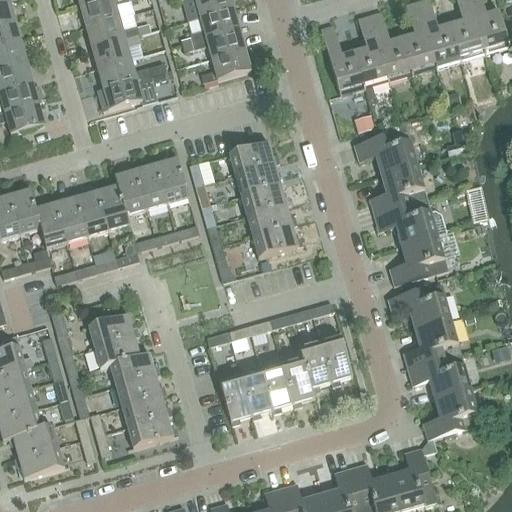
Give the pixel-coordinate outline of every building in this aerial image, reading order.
[(76,0),(80,12),(121,0),(76,0)] [(129,6),(127,0),(121,0),(80,12),(86,32),(119,22),(116,10),(129,6)] [(184,4),(189,25),(200,22),(234,12),(230,0),(175,0),(177,6),(184,4)] [(470,64),(485,60),(467,0),(455,0),(462,25),(450,28),(461,66),(470,64)] [(467,0),(485,60),(509,52),(498,15),(485,18),(480,0),(467,0)] [(461,66),(450,28),(437,32),(429,3),(417,6),(437,73),(461,66)] [(0,29),(15,25),(10,5),(0,7),(0,29)] [(413,80),(437,73),(417,6),(406,10),(414,39),(402,42),(413,80)] [(191,47),(239,33),(234,12),(200,22),(203,34),(189,38),(190,42),(191,47)] [(413,80),(402,42),(389,46),(381,17),(369,20),(389,87),(413,80)] [(365,94),(389,87),(369,20),(358,23),(366,52),(354,56),(365,94)] [(91,52),(139,39),(137,31),(136,30),(123,34),(119,22),(86,32),(91,52)] [(0,51),(21,46),(15,25),(0,29),(0,51)] [(148,28),(137,31),(139,39),(150,36),(148,28)] [(365,94),(354,56),(341,59),(333,31),(321,34),(340,101),(365,94)] [(211,63),(245,54),(239,33),(191,47),(193,55),(207,51),(211,63)] [(97,73),(131,64),(127,52),(141,48),(139,39),(91,52),(97,73)] [(0,74),(27,67),(21,46),(0,51),(0,74)] [(191,47),(183,49),(185,57),(193,55),(191,47)] [(245,54),(211,63),(214,76),(200,80),(203,88),(205,88),(216,85),(251,75),(245,54)] [(103,94),(166,76),(164,68),(134,76),(131,64),(97,73),(103,94)] [(0,96),(33,87),(27,67),(0,74),(0,96)] [(168,84),(166,76),(103,94),(109,115),(142,105),(139,93),(152,89),(168,84)] [(0,107),(2,107),(5,117),(38,108),(33,87),(0,96),(0,107)] [(0,127),(7,125),(10,139),(44,129),(38,108),(5,117),(0,118),(0,127)] [(370,120),(355,124),(358,136),(374,132),(370,120)] [(382,180),(419,170),(408,134),(354,150),(358,167),(377,161),(382,180)] [(468,145),(456,148),(446,151),(449,161),(471,155),(468,145)] [(235,182),(275,170),(280,169),(277,160),(273,161),(269,148),(228,160),(235,182)] [(155,169),(167,210),(188,205),(175,159),(166,161),(168,166),(155,169)] [(167,210),(155,169),(154,164),(146,167),(147,171),(136,174),(148,216),(167,210)] [(196,193),(205,191),(199,168),(189,171),(196,193)] [(148,216),(136,174),(135,170),(125,173),(126,177),(113,181),(115,186),(126,222),(148,216)] [(241,202),(281,191),(286,190),(283,181),(279,182),(275,170),(235,182),(241,202)] [(374,220),(428,205),(419,170),(382,180),(387,199),(369,204),(373,220),(374,220)] [(128,231),(126,222),(115,186),(108,188),(109,192),(96,195),(108,237),(128,231)] [(35,213),(36,213),(29,190),(19,193),(20,198),(9,201),(20,241),(40,236),(41,235),(35,213)] [(201,213),(211,210),(205,191),(196,193),(201,213)] [(246,223),(287,211),(291,210),(289,201),(284,202),(281,191),(241,202),(246,223)] [(108,237),(96,195),(95,192),(87,194),(88,198),(76,201),(88,243),(108,237)] [(0,247),(20,241),(9,201),(7,196),(0,198),(0,247)] [(88,243),(76,201),(75,198),(67,200),(68,204),(55,208),(67,249),(88,243)] [(67,249),(55,208),(54,204),(45,206),(47,210),(36,213),(35,213),(41,235),(40,236),(45,254),(46,255),(67,249)] [(428,205),(374,220),(378,237),(396,232),(401,250),(438,240),(447,238),(442,221),(435,217),(432,217),(428,205)] [(207,233),(216,231),(211,210),(201,213),(207,233)] [(252,244),(293,232),(297,231),(295,222),(290,223),(287,211),(246,223),(252,244)] [(484,228),(476,229),(478,237),(486,235),(484,228)] [(174,236),(177,245),(199,239),(196,230),(174,236)] [(213,254),(222,252),(216,231),(207,233),(213,254)] [(293,232),(252,244),(258,264),(303,251),(301,243),(296,244),(293,232)] [(156,251),(177,245),(174,236),(154,242),(156,251)] [(438,240),(401,250),(406,269),(389,274),(394,291),(448,275),(438,240)] [(137,257),(156,251),(154,242),(134,248),(137,257)] [(45,254),(33,257),(35,265),(47,262),(46,255),(45,254)] [(223,255),(214,258),(219,275),(228,272),(223,255)] [(115,263),(118,272),(139,266),(137,257),(115,263)] [(28,267),(30,277),(52,270),(49,261),(47,262),(35,265),(28,267)] [(97,279),(118,272),(115,263),(94,269),(97,279)] [(10,282),(30,277),(28,267),(7,273),(10,282)] [(76,284),(97,279),(94,269),(74,275),(76,284)] [(56,290),(76,284),(74,275),(54,281),(56,290)] [(415,335),(451,325),(441,290),(387,304),(392,321),(410,316),(415,335)] [(310,313),(313,323),(334,317),(331,308),(310,313)] [(292,329),(313,323),(310,313),(290,319),(292,329)] [(271,335),(292,329),(290,319),(269,325),(271,335)] [(93,353),(134,342),(139,340),(136,331),(132,333),(129,320),(87,332),(93,353)] [(250,340),(271,335),(269,325),(248,331),(250,340)] [(407,375),(461,360),(451,325),(415,335),(420,353),(402,358),(407,375)] [(229,346),(250,340),(248,331),(227,337),(229,346)] [(209,352),(229,346),(227,337),(207,343),(209,352)] [(63,361),(72,359),(66,338),(57,340),(63,361)] [(320,347),(331,388),(333,393),(341,390),(340,386),(352,382),(341,341),(320,347)] [(48,365),(57,363),(51,342),(42,345),(48,365)] [(110,371),(144,360),(142,351),(137,353),(134,342),(93,353),(99,374),(107,372),(110,371)] [(319,392),(331,388),(320,347),(298,353),(301,363),(302,363),(312,398),(313,398),(321,396),(319,392)] [(0,378),(24,372),(29,370),(27,364),(22,365),(18,352),(0,357),(0,378)] [(69,382),(78,379),(72,359),(63,361),(69,382)] [(144,360),(110,371),(107,372),(113,393),(153,381),(159,380),(156,371),(151,372),(148,359),(144,360)] [(435,405),(471,395),(461,360),(407,375),(412,391),(430,386),(435,405)] [(54,386),(63,384),(57,363),(48,365),(54,386)] [(314,403),(313,398),(312,398),(302,363),(301,363),(280,369),(291,409),(293,415),(302,412),(300,407),(314,403)] [(280,413),(291,409),(280,369),(259,375),(271,416),(272,421),(281,418),(280,413)] [(0,401),(30,392),(24,372),(0,378),(0,401)] [(259,419),(271,416),(259,375),(239,381),(250,421),(252,426),(261,423),(259,419)] [(75,403),(84,400),(78,379),(69,382),(75,403)] [(153,381),(113,393),(118,413),(159,401),(164,400),(162,392),(157,393),(153,381)] [(239,425),(250,421),(239,381),(219,386),(232,431),(240,429),(239,425)] [(59,407),(69,404),(63,384),(54,386),(59,407)] [(0,423),(36,413),(30,392),(0,401),(0,423)] [(437,455),(433,443),(481,430),(471,395),(435,405),(440,423),(422,428),(427,445),(428,445),(424,450),(435,456),(437,455)] [(90,421),(84,400),(75,403),(80,423),(80,424),(85,423),(90,421)] [(159,401),(118,413),(124,434),(165,422),(170,421),(168,412),(162,414),(159,401)] [(75,426),(75,425),(69,404),(59,407),(66,428),(75,426)] [(42,434),(36,413),(0,423),(0,439),(3,447),(7,446),(7,445),(42,434)] [(90,421),(96,441),(105,439),(99,418),(90,421)] [(176,442),(174,433),(168,434),(165,422),(124,434),(130,455),(176,442)] [(81,446),(90,443),(85,423),(80,424),(80,423),(75,425),(75,426),(81,446)] [(9,453),(13,452),(17,464),(58,451),(52,431),(42,434),(7,445),(7,446),(9,453)] [(105,439),(96,441),(102,462),(111,460),(105,439)] [(90,443),(81,446),(87,467),(96,464),(90,443)] [(423,459),(435,456),(424,450),(421,454),(421,453),(404,458),(409,474),(390,479),(399,511),(418,511),(436,507),(423,459)] [(17,464),(12,465),(15,474),(18,473),(22,485),(64,474),(58,451),(17,464)] [(399,511),(390,479),(371,484),(367,468),(350,473),(361,511),(399,511)] [(361,511),(350,473),(334,478),(338,494),(320,499),(323,511),(361,511)] [(323,511),(320,499),(301,504),(297,488),(281,493),(286,511),(323,511)] [(286,511),(281,493),(264,498),(267,511),(286,511)]
